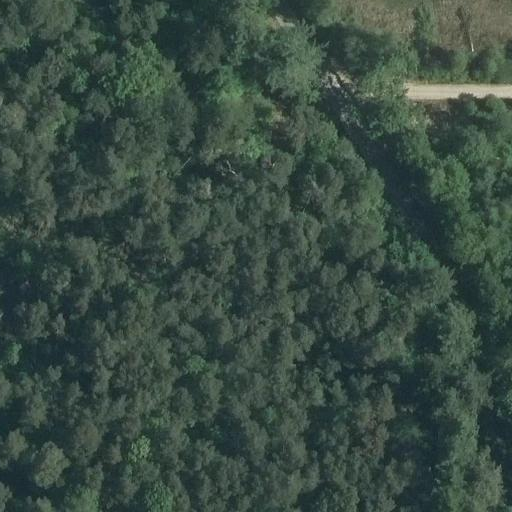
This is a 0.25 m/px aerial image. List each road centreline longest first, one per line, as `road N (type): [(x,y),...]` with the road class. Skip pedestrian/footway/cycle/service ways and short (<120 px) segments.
road 1 (unclassified): [(505,511),(467,321),(274,0)]
road 2 (track): [(511,87),(331,91)]
